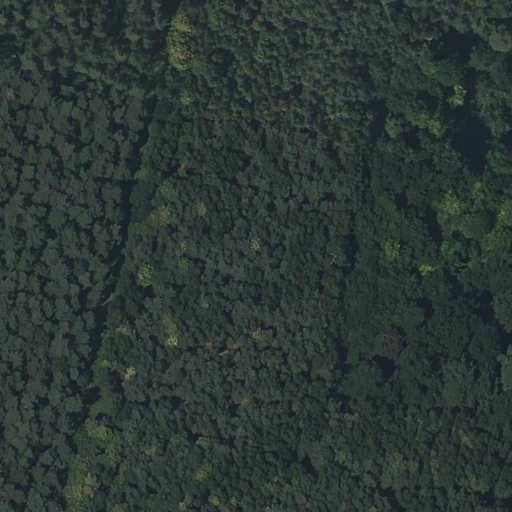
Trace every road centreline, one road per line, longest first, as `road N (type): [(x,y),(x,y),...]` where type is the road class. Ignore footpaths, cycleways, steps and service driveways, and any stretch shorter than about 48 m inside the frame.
road 1 (track): [(511,427),(327,397),(371,274),(393,83),(424,34),(479,5),(511,0)]
road 2 (track): [(55,511),(168,0)]
